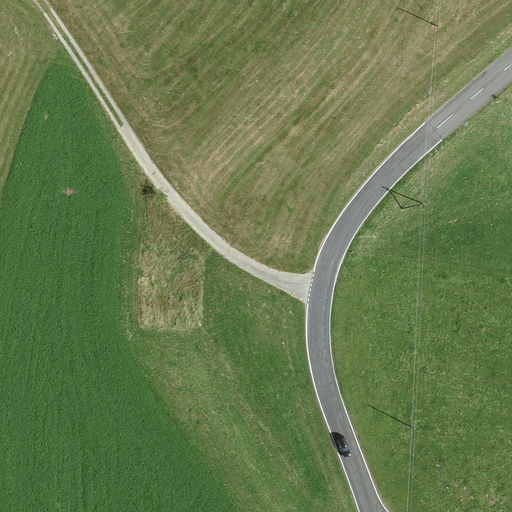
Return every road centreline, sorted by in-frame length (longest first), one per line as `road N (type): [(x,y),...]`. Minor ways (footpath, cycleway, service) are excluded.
road 1 (unclassified): [(511,62),(362,203),(325,270),(320,355),(371,511)]
road 2 (track): [(32,0),(170,196),(211,240),(251,266),(321,292)]
